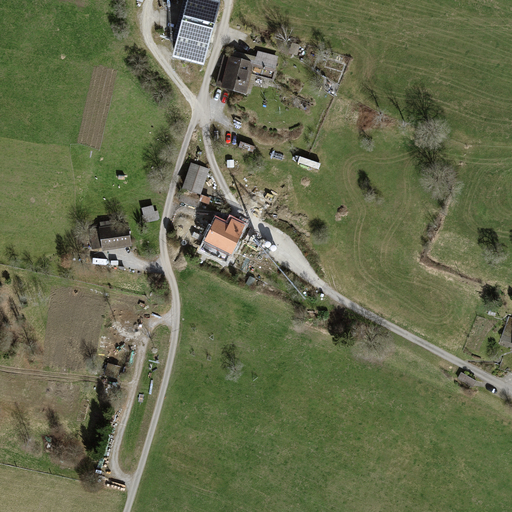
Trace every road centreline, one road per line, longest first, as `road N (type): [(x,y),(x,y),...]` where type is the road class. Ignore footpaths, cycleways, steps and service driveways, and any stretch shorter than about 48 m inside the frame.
road 1 (track): [(229,0),(168,207),(162,240),(177,319),(125,511)]
road 2 (track): [(511,390),(341,300),(236,214),(211,160),(201,99)]
road 3 (track): [(134,488),(120,472),(117,442),(148,333),(177,319)]
